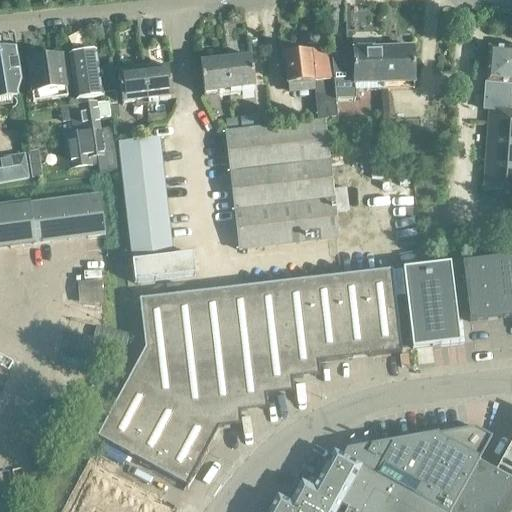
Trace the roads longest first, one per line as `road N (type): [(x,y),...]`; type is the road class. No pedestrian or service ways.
road 1 (residential): [(511,381),(389,397),(326,419),(236,484),(215,511)]
road 2 (residential): [(0,21),(267,0)]
